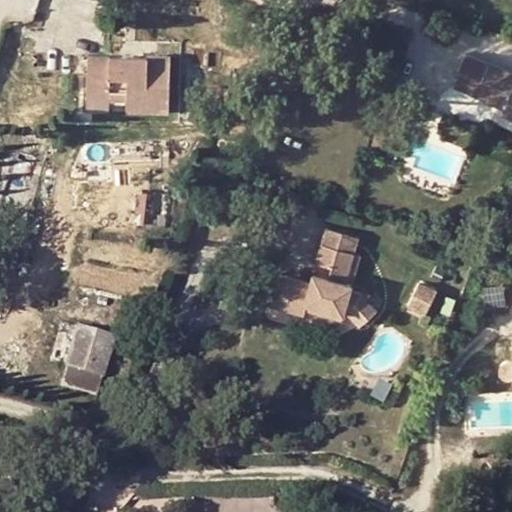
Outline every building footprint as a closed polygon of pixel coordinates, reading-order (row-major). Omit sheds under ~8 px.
[(149,56),(88,55),(86,98),(109,98),(127,99),(126,110),(168,111),(170,53),(148,54),(149,56)] [(469,54),(455,86),(473,93),(487,63),(469,54)] [(511,71),(491,62),(475,95),(494,103),(497,96),(505,101),(502,107),(500,112),(511,117),(511,71)] [(497,96),(494,103),(502,107),(505,101),(497,96)] [(86,109),(109,109),(109,98),(86,98),(86,109)] [(511,117),(500,112),(495,122),(511,129),(511,117)] [(375,135),(390,140),(395,122),(381,118),(375,135)] [(390,140),(375,135),(372,142),(388,147),(390,140)] [(329,229),(324,245),(353,253),(358,237),(329,229)] [(291,275),(282,306),(304,312),(306,308),(341,318),(344,309),(349,310),(361,322),(376,308),(362,290),(350,286),(351,282),(349,281),(345,280),(353,253),(324,245),(319,261),(332,265),(329,276),(322,285),(313,282),(291,275)] [(282,306),(291,275),(277,271),(268,302),(282,306)] [(322,285),(329,276),(316,272),(313,282),(322,285)] [(437,291),(419,282),(408,304),(426,313),(437,291)] [(60,385),(95,395),(113,337),(76,326),(60,385)] [(510,375),(511,373),(511,359),(510,358),(504,359),(501,363),(500,365),(501,370),(504,374),(510,375)] [(498,451),(487,463),(500,475),(511,464),(498,451)]
